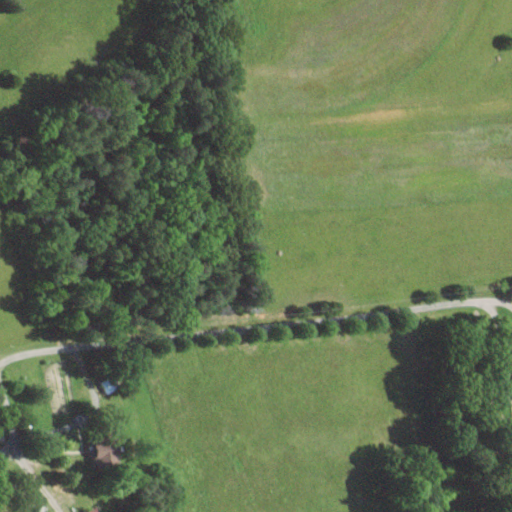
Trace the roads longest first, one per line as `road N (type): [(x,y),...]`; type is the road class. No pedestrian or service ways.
road 1 (residential): [(0,363),(39,351),(511,305)]
road 2 (residential): [(440,310),(464,511)]
